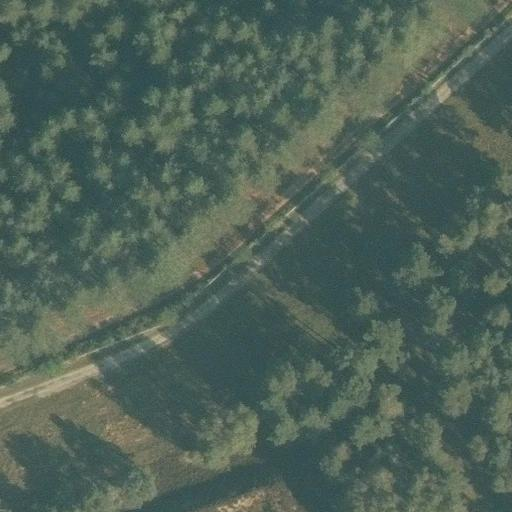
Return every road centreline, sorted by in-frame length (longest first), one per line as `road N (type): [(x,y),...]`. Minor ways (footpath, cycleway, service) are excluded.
road 1 (track): [(0,400),(170,333),(511,28)]
road 2 (track): [(501,0),(216,261),(152,304),(0,373)]
